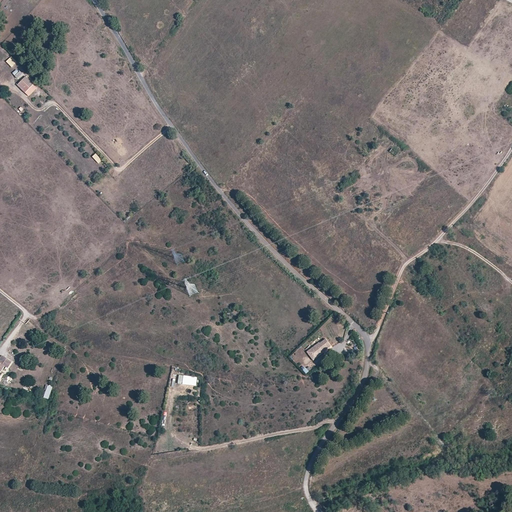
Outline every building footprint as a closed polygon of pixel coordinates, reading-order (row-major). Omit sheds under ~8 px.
[(16,63),(11,58),(6,63),(11,68),(16,63)] [(26,77),(18,85),(22,89),(25,93),(33,85),(26,77)] [(33,85),(25,93),(29,96),(37,88),(33,85)] [(96,153),(92,157),(99,164),(102,160),(96,153)] [(186,288),(190,296),(198,292),(194,284),(186,288)] [(327,350),(331,347),(326,340),(321,343),(320,342),(307,352),(314,360),(327,350)] [(0,367),(2,364),(7,368),(11,362),(2,356),(0,358),(0,367)]
